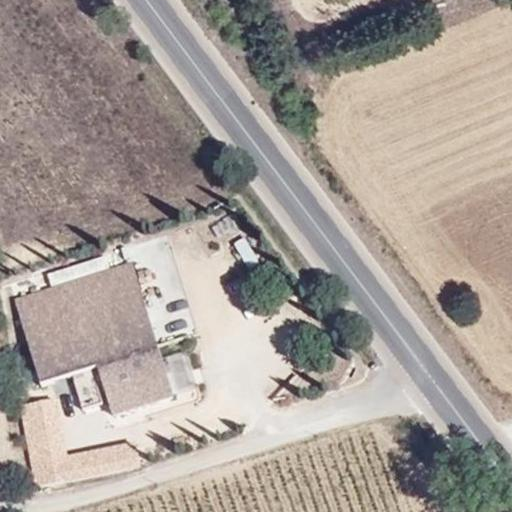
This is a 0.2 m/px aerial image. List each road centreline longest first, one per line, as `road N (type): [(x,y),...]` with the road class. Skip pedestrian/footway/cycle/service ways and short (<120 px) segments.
road 1 (primary): [(146,0),(430,376)]
road 2 (unclassified): [(430,376),(91,495),(0,508)]
road 3 (primary): [(430,376),(511,485)]
